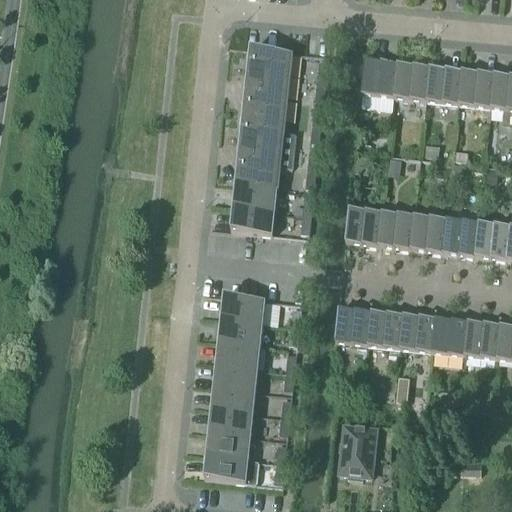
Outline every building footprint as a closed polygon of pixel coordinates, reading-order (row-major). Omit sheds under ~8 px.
[(250,55),(248,78),(290,82),(292,60),(257,56),(250,55)] [(297,58),(290,101),(297,103),(304,60),(297,58)] [(361,102),(394,105),(397,71),(365,67),(361,102)] [(319,68),(317,86),(326,87),(328,69),(319,68)] [(394,105),(426,109),(430,74),(397,71),(394,105)] [(426,109),(459,112),(462,78),(430,74),(426,109)] [(248,78),(246,101),(287,105),(290,82),(248,78)] [(459,112),(491,115),(495,81),(462,78),(459,112)] [(511,82),(495,81),(491,115),(505,117),(504,129),(511,129),(511,82)] [(326,87),(317,86),(315,104),(324,105),(326,87)] [(246,101),(243,124),(285,128),(287,105),(246,101)] [(314,113),(312,131),(321,132),(323,114),(314,113)] [(243,124),(241,147),(282,151),(285,128),(243,124)] [(321,132),(312,131),(310,149),(319,150),(321,132)] [(241,147),(238,169),(280,174),(282,151),(241,147)] [(370,151),(357,150),(356,158),(369,159),(370,151)] [(439,153),(426,152),(425,163),(437,164),(439,153)] [(467,159),(455,158),(454,167),(466,168),(467,159)] [(309,159),(307,177),(316,178),(318,159),(309,159)] [(390,165),(389,177),(399,178),(400,166),(390,165)] [(238,169),(236,192),(277,197),(280,174),(238,169)] [(436,181),(450,182),(451,170),(437,169),(436,181)] [(464,172),(453,171),(452,183),(463,184),(464,172)] [(495,188),(496,177),(487,176),(486,187),(495,188)] [(316,178),(307,177),(305,195),(314,196),(316,178)] [(236,192),(233,215),(275,220),(277,197),(236,192)] [(304,204),(302,222),(311,223),(313,205),(304,204)] [(275,220),(233,215),(231,238),(273,243),(275,220)] [(346,250),(378,254),(381,219),(349,216),(346,250)] [(378,254),(410,257),(414,223),(381,219),(378,254)] [(311,223),(302,222),(300,240),(309,241),(311,223)] [(410,257),(443,261),(446,226),(414,223),(410,257)] [(443,261),(475,264),(479,230),(446,226),(443,261)] [(475,264),(508,267),(511,233),(479,230),(475,264)] [(224,303),(221,326),(263,330),(266,307),(224,303)] [(335,350),(367,353),(371,319),(339,315),(335,350)] [(293,316),(291,334),(299,335),(301,317),(293,316)] [(367,353),(400,356),(403,322),(371,319),(367,353)] [(400,356),(432,360),(436,326),(403,322),(400,356)] [(221,326),(219,349),(261,353),(263,330),(221,326)] [(432,360),(465,363),(468,329),(436,326),(432,360)] [(465,363),(497,367),(501,332),(468,329),(465,363)] [(497,367),(511,368),(511,333),(501,332),(497,367)] [(299,335),(291,334),(289,352),(298,353),(299,335)] [(219,349),(217,372),(258,376),(261,353),(219,349)] [(288,361),(286,379),(295,380),(297,362),(288,361)] [(217,372),(214,395),(256,399),(258,376),(217,372)] [(295,380),(286,379),(284,397),(293,398),(295,380)] [(409,383),(398,382),(395,408),(406,409),(409,383)] [(346,386),(336,385),(335,395),(345,396),(346,386)] [(365,392),(364,406),(381,407),(382,394),(365,392)] [(214,395),(212,417),(253,422),(256,399),(214,395)] [(283,406),(281,425),(290,426),(292,407),(283,406)] [(212,417),(209,440),(251,445),(253,422),(212,417)] [(290,426),(281,425),(279,443),(288,444),(290,426)] [(339,481),(348,482),(347,485),(362,487),(363,484),(371,485),(376,437),(344,433),(339,481)] [(209,440),(207,463),(249,468),(249,467),(251,445),(209,440)] [(278,452),(276,470),(285,471),(287,453),(278,452)] [(249,468),(207,463),(204,486),(256,491),(259,468),(249,467),(249,468)] [(450,481),(480,482),(481,468),(450,467),(450,481)] [(285,471),(276,470),(274,488),(283,489),(285,471)]
